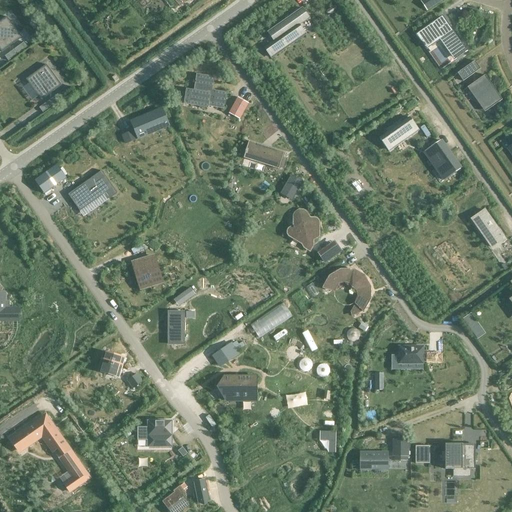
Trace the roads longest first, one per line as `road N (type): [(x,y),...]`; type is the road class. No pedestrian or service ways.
road 1 (residential): [(211,30),(419,328),(451,327),(484,369),(469,397),(511,453)]
road 2 (residential): [(230,511),(201,434),(13,169)]
road 3 (residential): [(359,0),(511,217)]
road 4 (residential): [(13,169),(211,30)]
